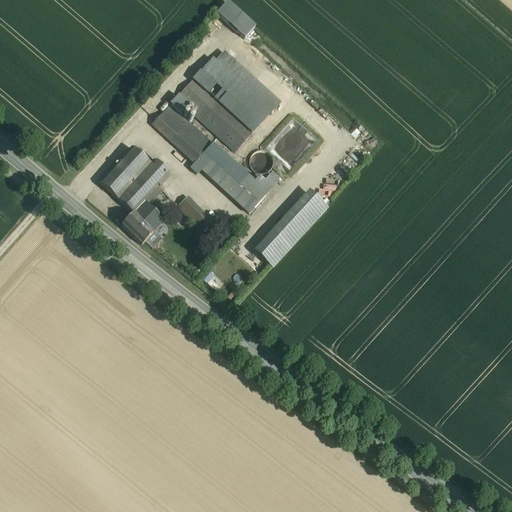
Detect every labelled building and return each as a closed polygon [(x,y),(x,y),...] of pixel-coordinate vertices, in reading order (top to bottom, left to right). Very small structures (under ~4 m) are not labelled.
[(255,29),(227,4),(217,15),(244,41),(255,29)] [(280,105),(223,54),(215,63),(211,60),(193,80),(253,135),(280,105)] [(251,136),(192,82),(178,97),(238,151),(251,136)] [(212,145),(170,106),(152,126),(194,165),(212,145)] [(255,184),(215,148),(197,167),(248,214),(266,194),(255,184)] [(149,166),(131,149),(98,184),(133,216),(143,204),(147,208),(155,200),(152,196),(170,177),(153,162),(149,166)] [(270,172),(273,164),(269,155),(261,152),(253,155),(249,164),(253,172),(261,176),(270,172)] [(277,182),(270,176),(264,182),(271,189),(277,182)] [(264,182),(260,179),(255,184),(266,194),(271,189),(264,182)] [(326,211),(307,193),(255,251),(273,268),(326,211)] [(188,198),(177,208),(201,231),(211,221),(188,198)] [(143,204),(133,216),(121,228),(141,248),(144,244),(154,234),(163,224),(147,208),(143,204)] [(154,234),(144,244),(150,249),(160,239),(154,234)]
